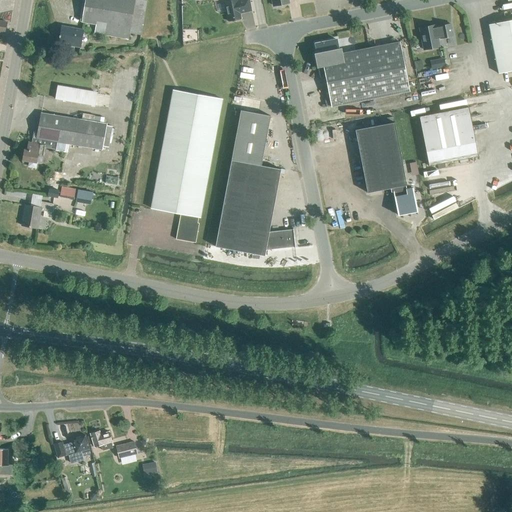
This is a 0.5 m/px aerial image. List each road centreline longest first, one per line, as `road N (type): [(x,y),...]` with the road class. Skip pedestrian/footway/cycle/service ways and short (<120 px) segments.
road 1 (secondary): [(511,422),(182,355),(0,330)]
road 2 (unclassified): [(511,443),(124,402),(0,407)]
road 3 (unclassified): [(0,255),(238,302),(332,298)]
road 4 (unclassified): [(283,32),(332,298)]
road 5 (unclassified): [(332,298),(388,280),(511,217)]
road 6 (unclassified): [(443,0),(283,32)]
road 7 (tertiary): [(0,147),(25,0)]
road 8 (unknown): [(8,100),(132,120)]
